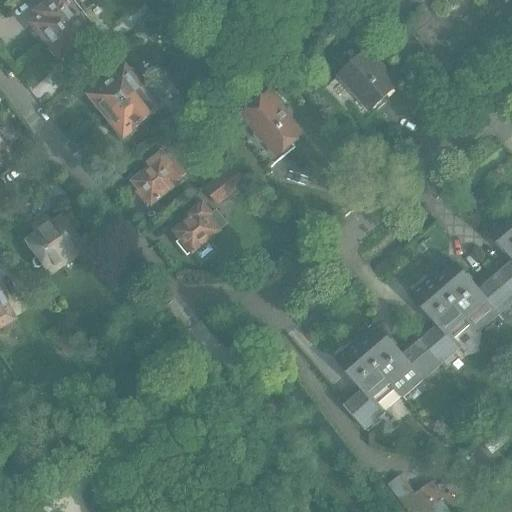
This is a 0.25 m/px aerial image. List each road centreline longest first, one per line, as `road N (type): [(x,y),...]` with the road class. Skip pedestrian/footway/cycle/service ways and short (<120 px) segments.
road 1 (residential): [(172,291),(271,302),(511,96)]
road 2 (residential): [(172,291),(63,152)]
